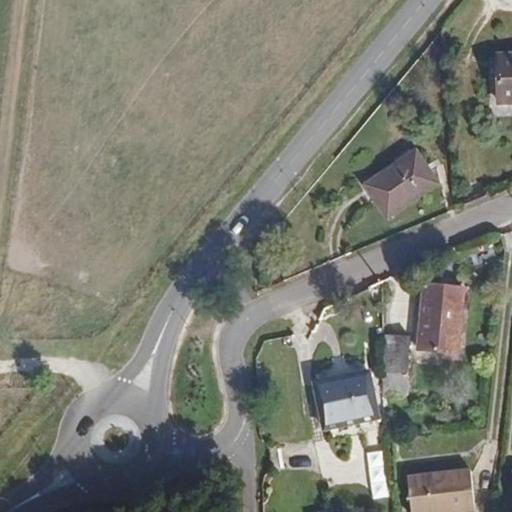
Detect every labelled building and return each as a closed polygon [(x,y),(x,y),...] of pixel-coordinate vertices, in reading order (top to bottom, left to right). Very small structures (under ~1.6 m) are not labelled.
[(511,69),(499,70),(499,116),(511,116),(511,69)] [(410,147),(360,187),(385,220),(436,179),(410,147)] [(466,295),(426,295),(426,360),(466,360),(466,295)] [(409,330),(385,330),(393,392),(414,389),(410,371),(409,330)] [(368,376),(312,390),(324,437),(380,423),(368,376)] [(475,511),(473,479),(411,483),(412,511),(475,511)]
